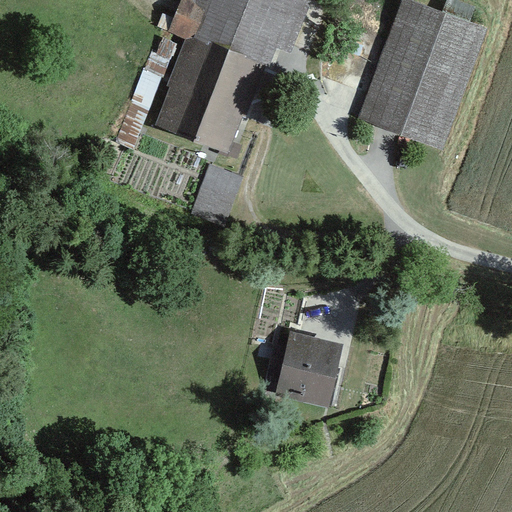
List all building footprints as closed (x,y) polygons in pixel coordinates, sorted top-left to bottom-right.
[(293,0),(177,0),(165,31),(189,41),(159,117),(235,147),(293,0)] [(488,22),(429,0),(396,0),(356,109),(444,141),(488,22)] [(127,115),(142,121),(154,93),(139,87),(127,115)] [(197,199),(229,210),(244,171),(211,159),(197,199)] [(342,334),(289,322),(275,386),(328,397),(342,334)]
